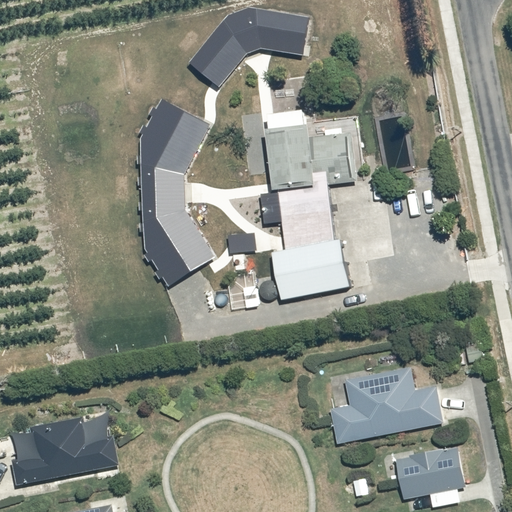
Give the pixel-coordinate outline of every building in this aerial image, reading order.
[(231,16),(194,62),(223,86),(247,56),(262,50),(306,57),(313,19),(251,9),(231,16)] [(203,121),(163,101),(143,140),(147,252),(171,288),(209,262),(177,216),(175,175),(203,121)] [(338,186),(365,183),(358,118),(318,123),(316,111),(271,118),(290,252),(344,241),(338,186)] [(398,292),(392,256),(367,260),(373,296),(398,292)] [(421,391),(416,369),(352,381),(358,406),(340,410),(346,445),(452,426),(442,387),(421,391)] [(20,464),(23,483),(125,465),(119,439),(94,445),(90,422),(40,432),(43,459),(20,464)] [(466,446),(405,460),(412,499),(475,490),(466,446)]
